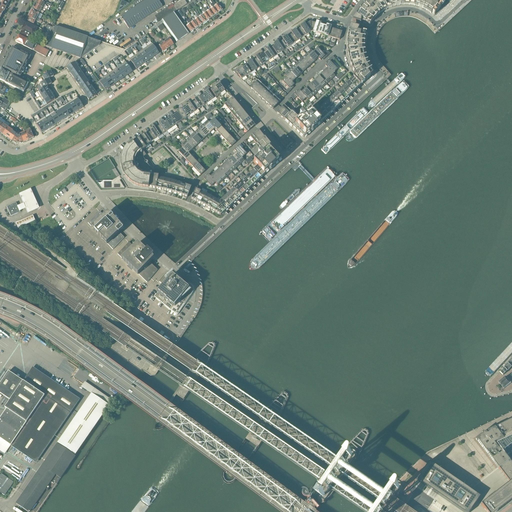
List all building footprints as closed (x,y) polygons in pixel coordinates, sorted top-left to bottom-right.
[(50,7),(51,5),(43,1),(42,2),(38,0),(36,0),(35,4),(44,9),(46,6),(44,5),(45,3),(46,4),(50,7)] [(98,5),(97,9),(111,14),(116,0),(102,0),(100,6),(99,5),(98,5)] [(158,0),(138,0),(134,3),(136,6),(121,17),(129,29),(162,6),(158,0)] [(184,0),(180,0),(155,16),(159,22),(187,4),(184,0)] [(222,10),(218,4),(216,5),(211,0),(210,1),(212,4),(212,3),(218,13),(222,10)] [(369,0),(370,0),(368,2),(366,3),(364,5),(362,7),(360,10),(358,12),(356,15),(354,18),(353,21),(360,24),(360,22),(368,24),(369,23),(370,21),(371,20),(372,19),(373,17),(375,16),(374,16),(377,13),(380,11),(383,9),(386,8),(389,6),(392,5),(395,4),(399,3),(403,3),(406,3),(409,3),(413,4),(416,4),(419,5),(423,7),(425,8),(427,9),(429,10),(431,12),(433,13),(434,15),(445,0),(369,0)] [(122,1),(118,12),(129,4),(122,1)] [(210,9),(214,16),(218,13),(212,3),(212,4),(210,5),(212,8),(210,9)] [(44,9),(35,4),(32,9),(43,14),(44,12),(42,11),(43,8),(44,9)] [(62,16),(60,22),(87,32),(89,27),(92,18),(88,17),(88,19),(82,16),(82,15),(75,12),(74,14),(68,11),(69,10),(65,8),(62,16)] [(204,9),(210,18),(214,16),(210,9),(208,11),(206,8),(204,9)] [(204,9),(202,10),(204,14),(202,15),(206,21),(210,18),(204,9)] [(29,15),(39,20),(40,18),(37,17),(39,13),(32,10),(29,15)] [(206,21),(202,15),(200,17),(198,13),(196,11),(194,12),(196,15),(202,24),(206,21)] [(175,12),(161,21),(177,42),(189,33),(175,12)] [(39,20),(29,15),(26,21),(33,24),(35,21),(38,22),(39,20)] [(194,21),(198,27),(202,24),(196,15),(194,16),(196,19),(194,21)] [(192,22),(190,19),(188,20),(195,30),(198,27),(194,21),(192,22)] [(188,25),(186,26),(191,32),(195,30),(188,20),(186,22),(188,25)] [(302,25),(308,33),(310,32),(312,32),(310,21),(305,25),(304,23),(302,25)] [(310,21),(312,32),(313,32),(315,32),(319,22),(316,21),(316,23),(310,21)] [(30,41),(37,28),(25,22),(21,30),(22,31),(20,35),(30,41)] [(46,28),(44,31),(43,33),(50,36),(55,27),(52,26),(52,27),(47,24),(46,28)] [(308,33),(302,25),(300,26),(301,28),(299,29),(304,36),(308,33)] [(326,36),(329,25),(326,25),(326,26),(323,26),(321,34),(326,36)] [(99,45),(100,42),(55,27),(50,36),(44,46),(51,49),(80,58),(99,45)] [(365,60),(364,57),(363,54),(362,51),(362,47),(362,43),(362,41),(363,40),(363,38),(363,36),(364,35),(364,33),(358,31),(358,29),(350,27),(349,30),(349,32),(348,35),(347,40),(347,45),(347,50),(347,52),(348,55),(348,57),(349,61),(350,64),(351,67),(352,70),(354,73),(355,76),(353,78),(360,85),(361,85),(364,82),(372,74),(372,73),(369,70),(367,67),(366,64),(365,60)] [(295,29),(293,31),(299,40),(304,36),(299,29),(296,31),(295,29)] [(334,29),(331,37),(339,40),(342,32),(334,29)] [(295,43),(299,40),(293,31),(291,32),(292,34),(290,35),(295,43)] [(32,50),(35,44),(19,35),(15,42),(32,50)] [(284,37),(290,46),(295,43),(290,35),(288,37),(287,35),(284,37)] [(168,48),(164,42),(160,37),(158,38),(159,40),(160,41),(157,44),(158,46),(163,52),(168,48)] [(281,42),(286,49),(290,46),(284,37),(282,38),(283,40),(281,42)] [(164,42),(168,48),(173,45),(169,38),(164,42)] [(276,43),(282,52),(286,49),(281,42),(279,43),(278,42),(276,43)] [(159,53),(152,43),(147,47),(154,57),(159,53)] [(272,48),(277,55),(282,52),(276,43),(273,45),(274,46),(272,48)] [(37,45),(35,44),(32,50),(46,57),(49,51),(37,45)] [(9,54),(27,64),(31,56),(12,47),(9,54)] [(154,57),(147,47),(143,50),(150,60),(154,57)] [(267,49),(273,58),(277,55),(272,48),(270,49),(269,48),(267,49)] [(318,58),(320,60),(322,59),(323,60),(330,54),(327,51),(323,54),(317,48),(313,52),(318,58)] [(263,54),(268,61),(273,58),(267,49),(264,51),(266,52),(263,54)] [(150,60),(143,50),(138,53),(145,63),(150,60)] [(314,62),(318,58),(313,52),(311,50),(306,54),(314,62)] [(141,66),(145,63),(138,53),(134,56),(141,66)] [(5,62),(23,71),(27,64),(9,54),(5,62)] [(258,55),(264,64),(268,61),(263,54),(261,55),(260,54),(258,55)] [(302,58),(310,66),(314,62),(306,54),(302,58)] [(264,64),(258,55),(256,57),(257,58),(254,60),(259,67),(264,64)] [(136,69),(141,66),(134,56),(129,59),(136,69)] [(333,74),(333,73),(337,69),(331,63),(335,59),(333,56),(325,63),(327,64),(325,66),(327,68),(333,74)] [(298,62),(305,70),(310,66),(302,58),(298,62)] [(249,62),(255,70),(259,67),(254,60),(252,62),(251,60),(249,62)] [(23,71),(5,62),(1,69),(19,78),(23,71)] [(69,72),(77,66),(75,63),(74,62),(66,68),(67,68),(69,72)] [(132,72),(125,62),(121,65),(128,75),(132,72)] [(248,65),(245,66),(250,73),(251,73),(255,70),(249,62),(247,63),(248,65)] [(293,66),(301,74),(305,70),(298,62),(293,66)] [(128,75),(121,65),(120,65),(122,67),(118,70),(116,68),(123,78),(128,75)] [(72,76),(80,70),(77,66),(69,72),(72,76)] [(233,72),(250,88),(258,80),(252,75),(251,73),(250,73),(245,66),(243,68),(242,66),(233,72)] [(289,70),(296,78),(301,74),(293,66),(289,70)] [(123,78),(116,68),(112,71),(119,81),(123,78)] [(327,68),(323,72),(330,80),(335,76),(333,73),(333,74),(327,68)] [(27,86),(28,83),(1,69),(0,71),(0,80),(18,90),(18,89),(23,92),(27,86)] [(75,80),(84,73),(83,74),(80,70),(72,76),(75,80)] [(292,83),(292,82),(296,78),(289,70),(284,75),(286,77),(292,83)] [(42,77),(45,81),(49,79),(54,76),(51,71),(42,77)] [(119,81),(112,71),(107,74),(114,84),(119,81)] [(330,80),(323,72),(318,76),(326,84),(330,80)] [(78,84),(87,77),(84,73),(75,80),(78,84)] [(103,78),(110,87),(114,84),(107,74),(103,78)] [(326,84),(318,76),(314,80),(322,88),(326,84)] [(80,88),(90,81),(88,82),(86,79),(87,78),(87,77),(78,84),(80,88)] [(286,77),(282,81),(289,88),(285,91),(288,94),(294,87),(293,86),(294,85),(292,82),(292,83),(286,77)] [(110,87),(103,78),(99,81),(100,83),(101,85),(103,87),(105,91),(110,87)] [(349,81),(356,89),(360,85),(353,78),(349,81)] [(45,81),(39,85),(41,89),(46,86),(47,86),(51,83),(49,79),(45,81)] [(250,88),(254,92),(261,84),(258,80),(250,88)] [(322,88),(314,80),(310,84),(317,92),(322,88)] [(83,92),(93,85),(90,81),(80,88),(83,92)] [(345,85),(352,93),(356,89),(349,81),(345,85)] [(216,97),(222,107),(224,105),(224,104),(230,100),(226,96),(229,94),(220,82),(212,87),(213,89),(211,90),(216,97)] [(258,95),(265,87),(261,84),(254,92),(258,95)] [(317,92),(310,84),(305,88),(313,96),(317,92)] [(86,96),(95,89),(93,85),(83,92),(86,96)] [(341,89),(348,97),(352,93),(345,85),(341,89)] [(37,92),(39,97),(49,91),(47,86),(46,86),(41,89),(37,92)] [(262,99),(269,91),(265,87),(258,95),(262,99)] [(305,88),(301,92),(306,98),(308,100),(313,96),(305,88)] [(97,94),(94,90),(95,89),(86,96),(89,100),(97,94)] [(337,92),(344,100),(348,97),(341,89),(337,92)] [(205,92),(211,100),(216,97),(211,90),(208,92),(207,90),(205,92)] [(301,92),(299,90),(297,91),(291,97),(294,100),(297,97),(302,102),(306,98),(301,92)] [(39,97),(42,101),(44,100),(52,95),(49,91),(39,97)] [(265,102),(273,94),(269,91),(262,99),(265,102)] [(211,100),(205,92),(203,93),(204,95),(202,96),(207,103),(211,100)] [(333,96),(340,104),(344,100),(337,92),(333,96)] [(269,106),(276,98),(273,94),(265,102),(269,106)] [(47,105),(55,99),(52,95),(44,100),(47,105)] [(207,103),(202,96),(200,98),(199,96),(196,98),(202,107),(207,103)] [(329,100),(336,108),(340,104),(333,96),(329,100)] [(76,97),(72,100),(78,110),(83,107),(76,97)] [(202,107),(196,98),(194,99),(195,101),(193,102),(198,110),(202,107)] [(233,98),(230,100),(224,104),(224,105),(227,108),(236,102),(233,98)] [(276,98),(269,106),(273,109),(280,101),(276,98)] [(72,100),(68,103),(74,113),(78,110),(72,100)] [(325,103),(332,111),(336,108),(329,100),(325,103)] [(0,101),(0,108),(1,108),(5,111),(8,106),(1,102),(0,101)] [(198,110),(193,102),(191,104),(190,102),(187,104),(194,113),(198,110)] [(231,112),(239,106),(236,102),(227,108),(231,112)] [(68,103),(63,106),(69,116),(74,113),(68,103)] [(321,107),(328,115),(332,111),(325,103),(321,107)] [(194,113),(187,104),(185,105),(186,107),(184,109),(189,116),(194,113)] [(59,110),(65,119),(69,116),(63,106),(63,105),(58,108),(59,110)] [(288,108),(284,105),(277,113),(280,116),(288,108)] [(239,106),(231,112),(234,116),(242,110),(239,106)] [(317,111),(324,119),(328,115),(321,107),(317,111)] [(291,112),(288,108),(280,116),(284,120),(291,112)] [(189,116),(184,109),(182,110),(181,109),(179,110),(185,119),(189,116)] [(55,113),(60,121),(65,119),(59,110),(55,113)] [(185,119),(179,110),(176,112),(178,113),(175,115),(180,122),(185,119)] [(237,120),(245,114),(242,110),(234,116),(237,120)] [(300,120),(291,112),(284,120),(304,138),(321,122),(313,114),(310,110),(304,116),(302,114),(299,116),(301,118),(300,120)] [(50,116),(55,124),(60,121),(55,113),(54,111),(49,114),(50,116)] [(313,114),(321,122),(324,119),(317,111),(313,114)] [(240,124),(249,118),(245,114),(237,120),(240,124)] [(180,122),(175,115),(173,116),(172,115),(170,116),(176,125),(180,122)] [(50,116),(46,119),(51,127),(55,124),(50,116)] [(176,125),(170,116),(168,118),(169,119),(166,121),(171,128),(176,125)] [(41,122),(46,130),(51,127),(46,119),(45,117),(40,120),(41,122)] [(244,128),(252,122),(249,118),(240,124),(244,128)] [(216,131),(221,127),(214,119),(209,123),(215,129),(216,131)] [(46,130),(41,122),(40,120),(35,123),(42,133),(46,130)] [(209,123),(207,120),(203,125),(210,133),(215,129),(209,123)] [(171,128),(166,121),(164,122),(163,121),(161,122),(167,131),(171,128)] [(167,131),(161,122),(159,124),(160,125),(157,127),(162,134),(167,131)] [(247,132),(255,126),(252,122),(244,128),(247,132)] [(3,124),(0,128),(0,132),(3,135),(8,127),(3,124)] [(210,133),(203,125),(198,129),(206,137),(210,133)] [(8,127),(3,135),(7,138),(13,130),(8,127)] [(162,134),(157,127),(155,129),(154,127),(152,129),(158,137),(162,134)] [(224,139),(229,134),(221,127),(216,131),(224,139)] [(158,137),(152,129),(150,130),(151,132),(149,133),(154,140),(158,137)] [(206,137),(198,129),(194,133),(202,141),(206,137)] [(13,130),(7,138),(12,141),(12,140),(16,135),(16,133),(13,130)] [(30,130),(25,132),(28,140),(34,138),(33,138),(37,136),(37,134),(31,130),(31,131),(30,130)] [(253,140),(262,134),(258,130),(250,136),(253,140)] [(28,140),(25,132),(20,134),(20,136),(23,142),(23,143),(28,140)] [(154,140),(149,133),(146,135),(145,133),(143,135),(149,143),(154,140)] [(202,141),(194,133),(190,137),(197,145),(202,141)] [(229,134),(224,139),(231,147),(236,142),(229,134)] [(262,134),(253,140),(257,144),(265,138),(262,134)] [(145,146),(149,143),(143,135),(141,136),(142,138),(140,139),(145,146)] [(197,145),(190,137),(185,141),(193,149),(197,145)] [(149,153),(148,151),(145,146),(140,139),(139,138),(132,142),(131,143),(129,145),(128,146),(126,149),(125,149),(125,150),(124,153),(123,155),(122,157),(122,159),(122,162),(122,164),(122,167),(123,171),(125,174),(126,177),(127,178),(129,180),(131,181),(133,183),(135,184),(137,185),(139,186),(142,187),(156,188),(158,178),(159,174),(156,170),(153,172),(147,164),(148,163),(148,162),(148,161),(147,161),(146,160),(146,161),(145,161),(143,157),(149,153)] [(265,138),(257,144),(264,153),(262,155),(260,153),(258,155),(260,157),(254,162),(257,166),(258,166),(265,174),(282,158),(265,138)] [(193,149),(185,141),(181,145),(183,148),(183,147),(188,153),(189,153),(193,149)] [(242,158),(246,154),(239,146),(234,150),(236,152),(242,158)] [(186,160),(190,155),(189,153),(188,153),(183,147),(183,148),(178,152),(186,160)] [(232,156),(240,164),(244,160),(242,158),(236,152),(232,156)] [(190,155),(186,160),(193,167),(198,163),(190,155)] [(228,160),(235,168),(240,164),(232,156),(228,160)] [(223,164),(231,172),(235,168),(228,160),(223,164)] [(198,163),(193,167),(200,175),(205,171),(198,163)] [(313,178),(304,186),(317,200),(341,177),(328,163),(313,178)] [(219,168),(226,177),(231,172),(223,164),(219,168)] [(258,166),(257,166),(254,170),(261,178),(265,174),(258,166)] [(215,173),(222,181),(226,177),(219,168),(215,173)] [(261,178),(254,170),(250,174),(257,182),(261,178)] [(216,182),(215,183),(218,185),(222,181),(215,173),(210,176),(210,177),(216,182)] [(210,177),(210,176),(208,174),(203,179),(211,187),(215,183),(216,182),(210,177)] [(257,182),(250,174),(246,177),(253,185),(257,182)] [(253,185),(246,177),(242,181),(249,189),(253,185)] [(172,192),(175,182),(169,180),(166,191),(172,192)] [(249,189),(242,181),(238,185),(245,193),(249,189)] [(177,194),(180,184),(175,182),(172,192),(177,194)] [(180,184),(177,194),(182,196),(185,185),(180,184)] [(185,185),(182,196),(187,198),(191,188),(185,185)] [(245,193),(238,185),(234,188),(241,196),(245,193)] [(304,186),(280,209),(293,223),(317,200),(304,186)] [(241,196),(234,188),(230,192),(237,200),(241,196)] [(31,189),(19,194),(28,214),(39,208),(31,189)] [(196,201),(200,192),(195,189),(191,199),(196,201)] [(201,204),(206,194),(200,192),(196,201),(201,204)] [(237,200),(230,192),(226,196),(233,204),(237,200)] [(206,206),(211,197),(206,194),(201,204),(206,206)] [(233,204),(226,196),(222,199),(229,207),(233,204)] [(210,209),(216,200),(211,197),(206,206),(210,209)] [(229,207),(222,199),(219,202),(219,204),(225,211),(229,207)] [(215,212),(219,204),(219,202),(216,200),(210,209),(215,212)] [(16,203),(7,207),(11,216),(20,212),(16,203)] [(219,204),(215,212),(220,215),(220,216),(225,211),(219,204)] [(280,209),(255,232),(268,246),(293,223),(280,209)] [(100,212),(88,223),(92,228),(91,228),(107,245),(107,244),(113,250),(124,238),(119,233),(123,229),(108,213),(104,216),(100,212)] [(17,224),(18,226),(19,228),(18,228),(19,228),(34,221),(35,221),(35,220),(35,221),(34,218),(33,216),(32,216),(17,223),(16,223),(17,224)] [(128,243),(117,254),(122,259),(122,260),(138,275),(145,281),(147,283),(150,279),(158,270),(150,263),(153,259),(137,244),(134,247),(129,242),(128,243)] [(154,296),(177,316),(188,300),(192,293),(193,292),(193,290),(193,289),(193,288),(193,287),(192,286),(191,285),(190,284),(188,284),(187,284),(186,284),(185,285),(184,285),(174,277),(171,275),(168,279),(164,276),(159,282),(163,285),(154,296)] [(6,408),(0,417),(0,438),(11,446),(45,395),(23,381),(8,371),(0,382),(0,393),(10,400),(5,407),(6,408)] [(506,376),(499,382),(504,389),(511,383),(506,376)] [(91,394),(57,443),(75,455),(109,405),(91,393),(91,394)] [(477,441),(498,468),(509,460),(502,452),(511,444),(511,419),(487,432),(488,433),(487,434),(485,432),(476,439),(475,440),(476,442),(477,441)] [(28,511),(29,511),(55,476),(55,475),(60,478),(75,456),(57,443),(15,503),(28,511)] [(496,511),(506,505),(511,500),(511,464),(509,460),(498,468),(509,483),(504,487),(504,486),(481,505),(486,511),(496,511)] [(469,511),(480,497),(469,489),(429,462),(416,480),(452,504),(463,511),(469,511)] [(0,492),(4,495),(14,482),(1,474),(0,475),(0,492)] [(395,511),(397,510),(391,506),(401,493),(403,490),(403,489),(403,488),(403,487),(403,486),(403,485),(402,485),(402,484),(401,484),(400,484),(399,483),(399,484),(398,484),(397,484),(378,511),(377,511),(395,511)] [(310,503),(317,510),(319,509),(309,498),(309,497),(310,496),(310,495),(310,494),(310,493),(310,492),(309,492),(309,491),(308,491),(307,490),(306,490),(305,490),(304,490),(303,491),(302,492),(302,493),(302,494),(301,494),(302,495),(302,496),(302,497),(303,498),(304,498),(305,499),(306,499),(307,499),(308,500),(308,501),(308,502),(308,503),(309,503),(310,503)]
